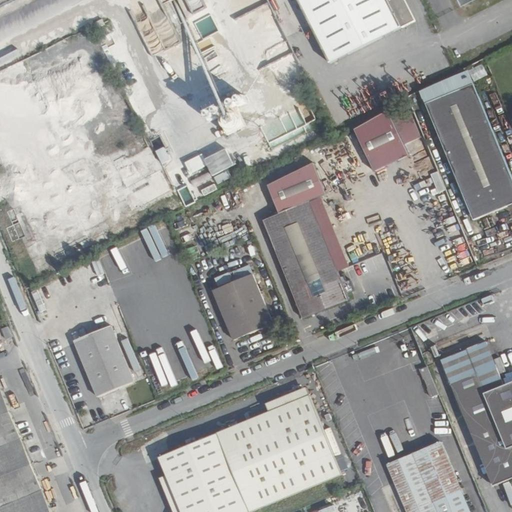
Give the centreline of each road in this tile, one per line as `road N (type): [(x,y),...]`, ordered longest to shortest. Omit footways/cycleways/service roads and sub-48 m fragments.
road 1 (residential): [(84,461),(511,275)]
road 2 (unknown): [(458,33),(370,79),(344,80),(328,74),(292,0)]
road 3 (residential): [(84,461),(0,256)]
